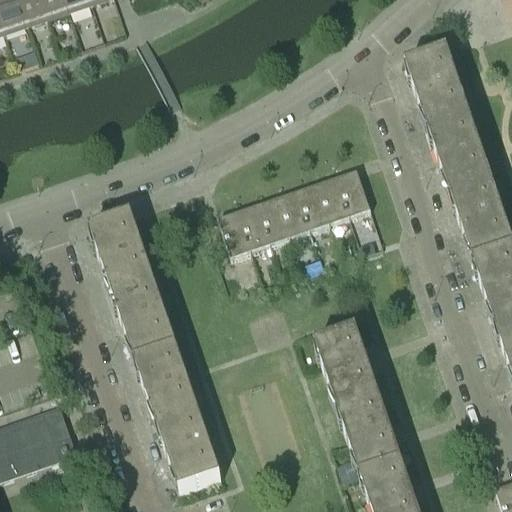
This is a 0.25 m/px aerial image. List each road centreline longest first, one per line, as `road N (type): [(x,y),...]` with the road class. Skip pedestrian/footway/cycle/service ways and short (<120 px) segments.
road 1 (residential): [(499,442),(368,59)]
road 2 (residential): [(48,216),(193,157),(368,59)]
road 3 (residential): [(147,511),(48,216)]
